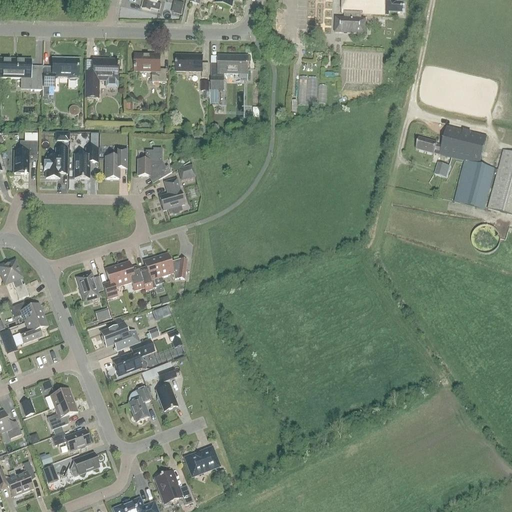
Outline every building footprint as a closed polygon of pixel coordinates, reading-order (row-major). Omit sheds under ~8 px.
[(142,0),(142,1),(143,1),(141,10),(150,12),(150,9),(159,11),(161,5),(157,4),(157,0),(142,0)] [(173,11),(183,14),(186,3),(177,0),(173,11)] [(216,0),(215,6),(231,10),(233,0),(216,0)] [(401,14),(402,4),(396,3),(395,0),(341,0),(341,14),(344,14),(344,19),(335,19),(334,34),(364,35),(365,20),(360,20),(360,14),(389,16),(389,13),(401,14)] [(159,70),(160,56),(135,56),(135,72),(152,73),(151,83),(166,83),(166,71),(159,70)] [(202,57),(176,57),(176,73),(202,73),(201,79),(208,79),(208,65),(202,64),(202,57)] [(211,64),(210,83),(210,91),(224,91),(224,75),(247,75),(248,58),(218,57),(218,65),(211,64)] [(0,78),(22,79),(22,89),(30,89),(30,91),(42,92),(42,69),(31,69),(31,60),(0,59),(0,78)] [(52,69),(43,69),(42,87),(54,88),(54,77),(68,77),(67,80),(69,80),(70,81),(74,82),(76,80),(77,80),(77,78),(78,61),(52,60),(52,69)] [(116,87),(117,61),(93,61),(93,74),(85,74),(85,101),(98,101),(98,81),(106,81),(106,87),(116,88),(116,87)] [(300,105),(318,105),(318,103),(327,103),(328,85),(319,85),(319,77),(300,76),(300,105)] [(200,82),(200,92),(203,92),(203,100),(210,100),(210,91),(210,83),(209,83),(200,82)] [(74,106),(71,107),(70,108),(69,110),(68,113),(69,115),(71,116),(73,117),(76,117),(78,115),(79,113),(79,111),(78,109),(76,107),(74,106)] [(486,137),(447,127),(442,147),(439,155),(464,162),(479,166),(486,137)] [(418,139),(415,150),(433,155),(433,154),(439,156),(439,155),(442,147),(436,145),(436,144),(418,139)] [(37,157),(37,143),(20,143),(19,153),(14,153),(13,175),(28,175),(29,157),(37,157)] [(45,172),(45,179),(59,180),(59,173),(67,173),(67,151),(58,150),(57,159),(46,158),(46,164),(44,164),(43,172),(45,172)] [(97,163),(98,150),(85,150),(85,157),(74,157),(74,180),(89,180),(89,163),(97,163)] [(105,158),(104,180),(119,181),(119,170),(126,170),(127,150),(119,150),(119,159),(105,158)] [(145,162),(138,162),(137,177),(147,177),(149,177),(149,175),(153,175),(157,182),(171,174),(167,167),(165,169),(161,163),(161,150),(153,150),(153,153),(145,152),(145,162)] [(497,174),(487,210),(511,216),(511,154),(503,152),(498,171),(497,174)] [(449,178),(452,165),(440,162),(436,174),(449,178)] [(483,211),(493,173),(497,174),(498,171),(494,170),(479,166),(464,162),(454,203),(483,211)] [(180,170),(182,178),(194,174),(191,167),(180,170)] [(179,214),(182,213),(182,212),(181,212),(180,207),(184,206),(176,180),(164,184),(167,195),(159,198),(163,212),(168,211),(169,216),(168,216),(168,217),(172,216),(174,216),(176,215),(177,215),(179,214)] [(499,243),(500,240),(499,238),(499,235),(497,233),(496,231),(494,229),(492,228),(490,227),(487,227),(485,226),(482,227),(480,227),(478,228),(476,230),(474,231),(472,234),(471,236),(471,238),(470,241),(471,243),(471,245),(472,248),(473,250),(475,252),(477,253),(479,254),(482,255),(484,255),(487,255),(489,255),(491,254),(494,253),(495,251),(497,249),(498,247),(499,245),(499,243)] [(167,255),(155,259),(161,278),(172,274),(174,281),(177,280),(184,281),(186,261),(180,261),(179,264),(170,267),(167,255)] [(138,271),(139,275),(145,293),(156,289),(155,287),(163,284),(161,278),(155,259),(143,263),(145,269),(138,271)] [(4,265),(0,266),(0,275),(1,275),(5,286),(11,283),(18,301),(28,297),(24,286),(22,286),(19,280),(21,279),(15,262),(4,266),(4,265)] [(116,267),(122,286),(131,284),(134,292),(143,289),(137,268),(130,270),(128,264),(116,267)] [(114,289),(122,286),(116,267),(105,271),(109,284),(102,286),(107,301),(117,298),(114,289)] [(81,295),(82,300),(83,300),(84,302),(91,300),(98,298),(96,293),(103,291),(99,278),(92,280),(90,275),(84,278),(77,280),(78,282),(77,283),(78,287),(79,288),(82,295),(81,295)] [(22,316),(25,324),(42,317),(38,306),(25,310),(23,304),(10,309),(14,319),(22,316)] [(167,307),(152,313),(155,320),(170,315),(167,307)] [(47,328),(42,317),(25,324),(28,331),(19,335),(23,345),(42,338),(39,331),(47,328)] [(113,344),(116,352),(138,344),(134,332),(127,335),(123,326),(101,335),(106,347),(113,344)] [(150,339),(151,340),(159,337),(157,329),(148,333),(148,334),(149,337),(150,339)] [(0,338),(4,349),(15,345),(9,330),(0,333),(0,338)] [(177,332),(168,336),(170,342),(179,338),(177,332)] [(145,369),(146,367),(146,365),(146,364),(144,362),(142,362),(141,358),(153,353),(149,342),(129,349),(132,357),(126,359),(125,358),(112,363),(114,368),(113,368),(114,373),(116,372),(118,377),(139,369),(140,371),(141,370),(144,371),(151,369),(151,368),(145,370),(145,369)] [(156,374),(160,385),(176,379),(172,368),(156,374)] [(157,395),(156,400),(159,401),(163,413),(177,407),(175,403),(176,398),(173,397),(169,387),(156,392),(157,395)] [(129,402),(129,404),(128,405),(136,423),(149,418),(143,404),(150,401),(145,389),(135,392),(136,393),(134,394),(132,395),(130,396),(129,400),(129,402)] [(49,411),(54,409),(73,402),(69,390),(44,399),(49,411)] [(35,414),(30,401),(20,404),(25,418),(35,414)] [(77,413),(73,402),(54,409),(56,416),(47,419),(52,431),(67,425),(65,418),(77,413)] [(8,426),(3,413),(0,414),(0,434),(7,432),(10,441),(21,436),(16,423),(8,426)] [(65,439),(63,434),(51,438),(54,447),(66,443),(69,453),(78,449),(80,450),(82,449),(83,447),(89,445),(85,432),(65,439)] [(192,477),(218,467),(211,449),(185,460),(192,477)] [(42,458),(45,466),(55,462),(52,455),(42,458)] [(88,473),(90,472),(91,471),(97,468),(99,472),(100,472),(93,455),(73,463),(75,468),(71,469),(70,471),(72,478),(74,479),(77,478),(78,476),(86,473),(88,473)] [(34,478),(28,463),(23,466),(26,473),(16,477),(22,495),(33,491),(28,480),(33,478),(34,478)] [(53,467),(42,471),(47,485),(52,483),(50,478),(56,476),(53,467)] [(12,499),(22,495),(16,477),(8,480),(7,479),(5,479),(4,479),(0,469),(0,490),(0,491),(8,489),(12,499)] [(162,477),(161,476),(159,476),(160,478),(155,480),(164,505),(181,498),(184,507),(192,504),(186,487),(178,490),(172,473),(162,477)] [(139,500),(114,510),(114,511),(156,511),(153,504),(142,508),(139,500)]
